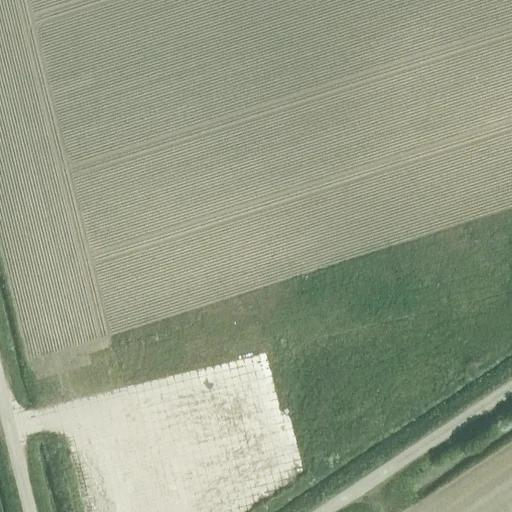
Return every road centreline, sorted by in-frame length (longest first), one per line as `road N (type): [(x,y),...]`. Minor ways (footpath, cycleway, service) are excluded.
road 1 (unclassified): [(322,511),(511,388)]
road 2 (unclassified): [(30,511),(0,388)]
